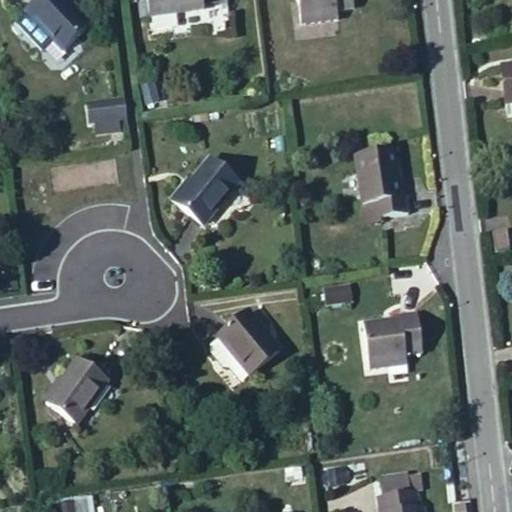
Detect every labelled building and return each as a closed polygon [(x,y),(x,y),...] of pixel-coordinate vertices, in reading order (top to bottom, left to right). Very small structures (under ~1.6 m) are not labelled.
[(89,27),(63,0),(37,0),(24,12),(63,52),(89,27)] [(203,10),(201,0),(146,0),(149,18),(203,10)] [(352,8),(351,0),(297,0),(300,24),(336,19),(335,10),(352,8)] [(511,103),(511,64),(502,66),(505,104),(511,103)] [(156,102),(151,83),(141,86),(147,105),(156,102)] [(127,121),(124,102),(87,106),(89,125),(95,124),(117,122),(127,121)] [(117,122),(95,124),(96,136),(118,133),(117,122)] [(395,151),(356,157),(362,206),(359,206),(362,222),(379,219),(407,216),(405,199),(401,199),(395,151)] [(110,178),(109,161),(86,162),(86,166),(93,166),(93,179),(110,178)] [(203,227),(237,184),(209,161),(174,204),(203,227)] [(170,201),(174,204),(191,184),(187,180),(170,201)] [(509,251),(506,231),(492,234),(495,254),(509,251)] [(280,352),(248,313),(218,338),(219,339),(210,347),(210,353),(223,369),(229,370),(238,362),(250,377),(280,352)] [(421,354),(417,314),(399,316),(399,321),(363,325),(369,370),(406,366),(405,356),(421,354)] [(75,426),(107,382),(77,360),(46,405),(75,426)] [(241,384),(250,377),(238,362),(229,370),(241,384)] [(416,492),(418,492),(416,476),(406,478),(406,476),(380,480),(383,498),(416,492)] [(419,511),(416,492),(383,498),(380,498),(381,511),(419,511)] [(73,511),(72,502),(56,504),(57,511),(73,511)]
